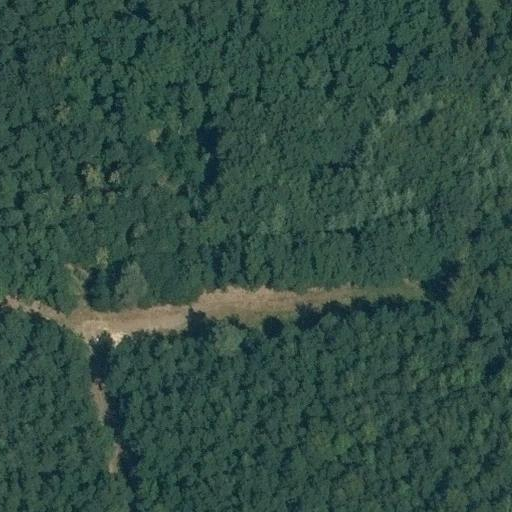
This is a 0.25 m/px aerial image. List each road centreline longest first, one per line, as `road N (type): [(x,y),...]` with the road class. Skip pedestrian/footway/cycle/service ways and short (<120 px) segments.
road 1 (track): [(511,274),(356,277),(143,311),(71,313)]
road 2 (track): [(71,313),(126,511)]
